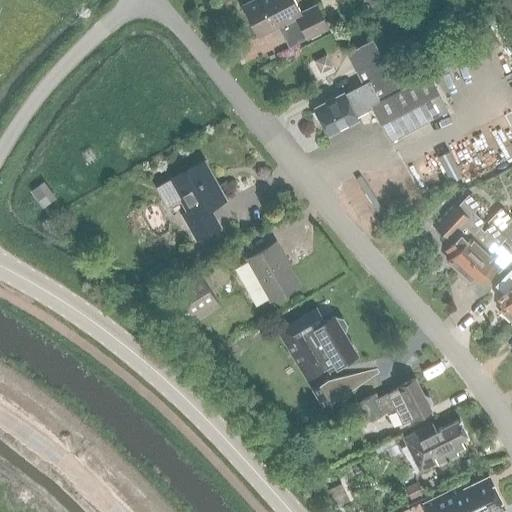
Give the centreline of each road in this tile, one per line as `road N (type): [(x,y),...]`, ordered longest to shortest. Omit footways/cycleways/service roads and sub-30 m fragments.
road 1 (residential): [(511,433),(475,378),(149,0)]
road 2 (unclassified): [(287,511),(143,366),(77,312),(0,266)]
road 3 (unclassified): [(0,159),(82,49),(141,0)]
